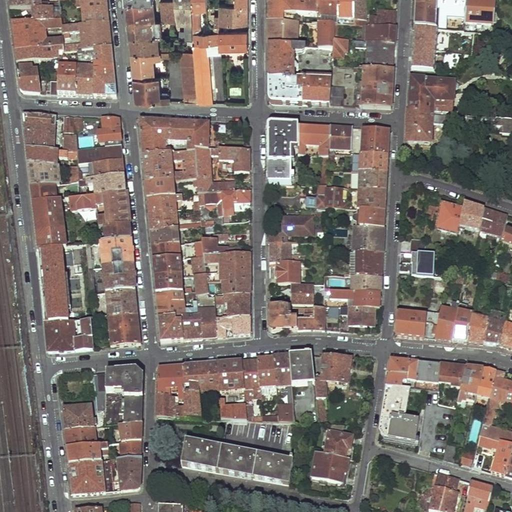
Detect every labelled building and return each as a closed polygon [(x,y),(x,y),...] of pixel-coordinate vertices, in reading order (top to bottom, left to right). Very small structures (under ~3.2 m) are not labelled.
[(8,0),(10,12),(35,11),(43,10),(42,3),(41,0),(8,0)] [(130,19),(157,19),(157,17),(155,0),(128,0),(129,8),(130,19)] [(162,0),(163,17),(163,19),(180,20),(180,17),(177,0),(162,0)] [(182,28),(182,37),(195,37),(193,0),(177,0),(180,17),(188,17),(188,28),(182,28)] [(208,7),(207,0),(193,0),(195,37),(195,44),(207,44),(219,44),(220,32),(216,32),(203,32),(202,10),(204,10),(204,7),(208,7)] [(235,0),(236,4),(230,4),(221,4),(221,14),(216,14),(216,32),(220,32),(220,29),(220,25),(249,23),(249,4),(248,0),(235,0)] [(268,0),(268,6),(269,22),(297,24),(297,16),(311,17),(311,25),(317,25),(317,0),(268,0)] [(317,0),(317,25),(319,25),(334,26),(334,27),(337,27),(337,19),(336,0),(317,0)] [(336,0),(337,19),(355,20),(353,0),(336,0)] [(353,0),(355,20),(366,19),(367,11),(366,0),(353,0)] [(417,0),(415,28),(439,31),(465,33),(465,23),(466,0),(417,0)] [(480,0),(466,0),(465,23),(492,24),(493,1),(480,0)] [(15,19),(15,24),(62,22),(60,9),(43,10),(35,11),(35,18),(15,19)] [(355,20),(355,29),(368,29),(395,29),(395,13),(367,11),(366,19),(355,20)] [(131,28),(131,36),(160,37),(163,37),(162,19),(157,19),(130,19),(131,28)] [(12,25),(16,53),(64,49),(64,46),(64,42),(46,43),(46,31),(63,30),(63,28),(62,22),(15,24),(12,25)] [(64,49),(64,53),(79,52),(95,50),(112,49),(111,37),(110,24),(82,26),(63,28),(63,30),(63,35),(73,35),(80,34),(81,45),(64,46),(64,49)] [(319,25),(318,50),(332,50),(333,42),(334,27),(334,26),(319,25)] [(334,27),(333,42),(342,43),(342,37),(338,37),(339,28),(337,27),(334,27)] [(415,28),(412,71),(427,72),(435,73),(439,31),(415,28)] [(220,46),(222,46),(249,46),(249,39),(249,29),(220,29),(220,32),(219,44),(220,46)] [(367,40),(367,44),(394,46),(395,29),(368,29),(367,40)] [(132,44),(133,52),(152,52),(158,52),(160,52),(160,37),(131,36),(132,44)] [(332,50),(332,61),(335,62),(346,62),(347,55),(350,55),(351,44),(342,43),(333,42),(332,50)] [(200,102),(212,103),(208,53),(207,44),(195,44),(195,52),(200,102)] [(207,44),(208,53),(221,52),(222,46),(220,46),(219,44),(207,44)] [(365,63),(365,70),(394,72),(394,46),(367,44),(358,44),(355,44),(355,46),(357,46),(356,49),(366,50),(365,63)] [(269,81),(292,82),(292,49),(269,48),(269,65),(269,81)] [(16,53),(18,64),(54,62),(55,69),(59,68),(61,54),(64,53),(64,49),(16,53)] [(95,98),(117,99),(115,75),(112,49),(95,50),(95,98)] [(332,61),(332,50),(318,50),(312,49),(305,49),(305,54),(299,54),(298,75),(302,75),(301,82),(292,82),(269,81),(269,102),(273,105),(330,108),(331,89),(332,68),(332,61)] [(86,98),(95,98),(95,50),(79,52),(78,57),(91,56),(91,72),(78,71),(78,74),(77,98),(86,98)] [(134,64),(135,75),(161,75),(161,72),(154,71),(152,52),(133,52),(134,64)] [(182,52),(186,102),(200,102),(195,52),(182,52)] [(21,84),(21,93),(25,96),(41,96),(38,72),(33,72),(32,69),(22,70),(24,83),(21,84)] [(359,106),(359,109),(392,110),(394,72),(365,70),(362,105),(359,106)] [(412,71),(411,79),(426,80),(427,72),(412,71)] [(67,98),(77,98),(78,74),(60,73),(58,87),(58,97),(67,98)] [(137,100),(171,102),(170,95),(162,95),(161,75),(135,75),(136,88),(137,100)] [(411,79),(409,112),(453,117),(455,91),(459,91),(459,86),(427,83),(426,80),(411,79)] [(50,92),(50,97),(58,97),(58,87),(50,87),(50,92)] [(330,108),(343,109),(344,90),(331,89),(330,108)] [(408,130),(407,142),(431,144),(433,125),(450,126),(450,124),(503,129),(503,136),(511,136),(511,121),(453,117),(409,112),(407,129),(408,130)] [(24,117),(28,151),(55,152),(57,119),(24,117)] [(66,119),(65,153),(78,154),(76,133),(75,120),(66,119)] [(75,120),(76,133),(84,132),(83,120),(75,120)] [(98,134),(99,145),(121,143),(119,122),(111,122),(103,121),(104,134),(98,134)] [(143,158),(164,155),(164,144),(187,145),(187,149),(187,153),(196,153),(196,150),(196,124),(185,124),(156,123),(140,123),(141,140),(143,158)] [(196,124),(196,150),(210,151),(210,124),(203,124),(196,124)] [(270,186),(290,186),(291,149),(298,149),(299,128),(275,127),(272,128),(271,130),(270,132),(270,160),(270,186)] [(298,149),(299,158),(319,158),(329,158),(329,155),(330,150),(330,129),(299,128),(298,149)] [(330,129),(330,150),(352,151),(353,130),(330,129)] [(353,130),(352,151),(355,151),(361,151),(362,156),(389,157),(390,132),(353,130)] [(78,154),(79,168),(92,166),(123,163),(123,157),(122,149),(78,154)] [(28,151),(30,166),(58,167),(58,159),(70,160),(70,167),(72,167),(79,168),(78,154),(65,153),(55,152),(28,151)] [(250,153),(220,151),(220,171),(223,171),(223,163),(235,163),(235,175),(243,175),(250,175),(250,159),(250,153)] [(345,155),(336,155),(335,164),(344,165),(345,155)] [(389,157),(362,156),(355,156),(354,156),(352,174),(359,174),(388,176),(389,157)] [(321,166),(320,187),(327,188),(328,173),(329,163),(329,158),(319,158),(318,166),(321,166)] [(80,176),(81,183),(125,178),(124,171),(123,163),(92,166),(92,175),(80,176)] [(30,166),(33,189),(58,186),(64,185),(61,167),(58,167),(30,166)] [(72,167),(74,184),(81,183),(80,176),(79,168),(72,167)] [(388,176),(359,174),(358,192),(387,193),(388,176)] [(98,189),(99,197),(126,195),(125,186),(125,178),(81,183),(82,190),(98,189)] [(146,193),(147,200),(175,197),(174,183),(146,186),(146,193)] [(35,204),(60,201),(58,186),(33,189),(35,204)] [(318,201),(317,212),(324,213),(324,211),(347,212),(347,208),(347,205),(342,205),(343,195),(347,195),(347,192),(327,191),(326,201),(318,201)] [(223,212),(223,217),(234,217),(233,204),(249,203),(250,198),(250,192),(224,194),(225,208),(227,212),(223,212)] [(358,192),(357,212),(386,212),(387,193),(358,192)] [(199,195),(200,206),(219,205),(219,217),(223,217),(223,212),(227,212),(225,208),(224,194),(199,195)] [(99,220),(101,231),(105,231),(130,227),(128,211),(126,195),(99,197),(97,198),(98,207),(106,208),(107,219),(99,220)] [(147,208),(148,215),(177,213),(175,203),(175,197),(147,200),(147,208)] [(72,200),(73,212),(98,210),(98,207),(97,198),(72,200)] [(301,208),(313,209),(314,199),(301,198),(301,208)] [(35,204),(40,253),(67,250),(62,201),(60,201),(35,204)] [(463,211),(459,228),(479,234),(485,209),(465,203),(463,211)] [(443,204),(437,229),(458,234),(459,228),(463,211),(443,204)] [(485,209),(479,234),(500,240),(508,217),(485,209)] [(357,212),(356,229),(384,230),(386,212),(357,212)] [(150,232),(179,230),(179,226),(177,213),(148,215),(149,224),(150,232)] [(313,238),(313,222),(283,221),(283,237),(270,237),(270,245),(287,245),(287,237),(313,238)] [(106,241),(106,244),(131,242),(130,227),(105,231),(106,241)] [(185,229),(186,235),(214,234),(214,227),(213,227),(202,227),(185,229)] [(354,246),(353,254),(359,255),(383,256),(384,230),(356,229),(355,239),(354,246)] [(151,240),(151,248),(181,245),(179,230),(150,232),(151,240)] [(202,239),(203,243),(216,243),(228,242),(227,235),(202,237),(202,239)] [(73,245),(73,249),(87,247),(102,245),(102,242),(102,241),(73,245)] [(411,241),(410,255),(424,255),(424,241),(411,241)] [(102,245),(103,270),(115,269),(114,258),(121,256),(122,269),(133,267),(131,242),(106,244),(102,245)] [(184,245),(186,259),(193,259),(204,258),(203,243),(186,244),(184,245)] [(203,243),(204,258),(241,257),(241,250),(217,250),(216,243),(203,243)] [(152,255),(152,262),(182,260),(181,245),(151,248),(152,255)] [(287,245),(270,245),(270,255),(270,264),(278,264),(300,264),(305,264),(305,260),(299,260),(299,258),(292,258),(291,245),(287,245)] [(411,273),(411,276),(441,277),(441,271),(435,270),(435,256),(424,255),(410,255),(400,254),(399,272),(411,273)] [(352,276),(352,278),(353,279),(381,279),(383,256),(359,255),(358,275),(352,276)] [(220,273),(220,285),(222,285),(250,283),(250,271),(250,257),(241,257),(204,258),(204,263),(220,262),(220,273)] [(193,259),(195,277),(206,276),(206,274),(204,263),(204,258),(193,259)] [(154,280),(184,277),(183,274),(182,260),(152,262),(153,271),(154,280)] [(476,262),(474,268),(484,271),(486,265),(476,262)] [(278,264),(278,287),(293,287),(300,286),(300,264),(278,264)] [(103,270),(107,294),(136,292),(133,267),(122,269),(123,280),(116,280),(115,269),(103,270)] [(493,271),(491,278),(509,283),(511,276),(493,271)] [(206,276),(207,285),(214,285),(220,285),(220,273),(206,274),(206,276)] [(196,293),(197,297),(208,296),(207,285),(206,276),(195,277),(196,293)] [(155,288),(157,296),(184,294),(185,294),(184,277),(154,280),(155,288)] [(456,278),(455,284),(460,284),(460,286),(463,287),(464,279),(456,278)] [(353,279),(353,295),(380,295),(381,279),(353,279)] [(222,285),(222,299),(250,297),(250,291),(250,283),(222,285)] [(293,287),(293,307),(315,307),(315,297),(325,296),(325,294),(325,287),(300,286),(293,287)] [(107,294),(109,319),(138,316),(136,292),(107,294)] [(428,312),(428,314),(441,315),(442,307),(445,294),(431,292),(428,312)] [(441,315),(435,341),(452,342),(460,310),(461,300),(462,293),(455,292),(451,309),(442,307),(441,315)] [(83,293),(73,295),(76,316),(86,315),(83,293)] [(158,308),(159,320),(182,318),(199,316),(198,309),(185,310),(184,294),(157,296),(158,308)] [(354,303),(353,311),(373,310),(380,311),(380,295),(353,295),(325,294),(325,296),(325,302),(354,303)] [(210,340),(217,340),(216,321),(215,313),(215,308),(214,300),(209,300),(208,296),(197,297),(198,309),(199,316),(201,316),(203,341),(210,340)] [(227,308),(228,320),(229,320),(234,320),(250,319),(250,308),(250,297),(222,299),(214,300),(215,308),(227,308)] [(460,310),(452,342),(467,343),(474,317),(475,312),(465,311),(466,302),(461,300),(460,310)] [(270,331),(275,334),(286,334),(298,333),(298,322),(297,316),(291,316),(291,310),(270,309),(270,331)] [(315,311),(297,310),(297,316),(298,322),(315,320),(315,311)] [(339,334),(347,334),(347,331),(373,331),(373,310),(353,311),(340,311),(339,334)] [(397,310),(397,315),(427,318),(428,314),(428,312),(397,310)] [(298,322),(298,333),(314,332),(325,333),(325,320),(325,311),(315,311),(315,320),(298,322)] [(397,315),(395,338),(435,341),(441,315),(428,314),(427,318),(397,315)] [(109,319),(112,349),(142,346),(138,316),(109,319)] [(193,342),(203,341),(201,316),(199,316),(182,318),(184,343),(193,342)] [(474,317),(467,343),(484,345),(489,321),(474,317)] [(160,332),(161,344),(184,343),(182,318),(159,320),(160,332)] [(234,320),(235,337),(250,337),(250,319),(234,320)] [(216,321),(217,340),(226,339),(225,320),(222,320),(216,321)] [(489,321),(484,345),(500,346),(505,325),(489,321)] [(73,324),(75,352),(94,351),(91,322),(73,324)] [(49,354),(75,352),(73,324),(46,326),(49,354)] [(505,325),(500,346),(511,350),(511,326),(506,324),(505,325)] [(289,357),(291,386),(315,385),(315,380),(311,355),(289,357)] [(319,426),(325,426),(324,401),(325,400),(323,382),(347,383),(352,358),(321,356),(320,379),(315,380),(315,385),(319,426)] [(274,358),(276,388),(291,386),(289,357),(274,358)] [(258,360),(260,390),(276,388),(274,358),(258,360)] [(242,362),(244,392),(253,391),(254,400),(261,400),(260,396),(260,390),(258,360),(242,362)] [(217,364),(219,394),(241,392),(244,392),(242,362),(217,364)] [(391,362),(389,376),(408,377),(407,382),(416,383),(418,364),(391,362)] [(184,421),(201,422),(200,396),(211,395),(212,404),(220,404),(219,397),(219,394),(217,364),(184,368),(184,397),(184,404),(184,410),(184,421)] [(418,364),(416,383),(440,385),(440,366),(418,364)] [(440,366),(440,385),(452,387),(452,389),(461,390),(466,368),(440,366)] [(158,396),(170,397),(179,398),(184,397),(184,368),(159,370),(158,396)] [(459,399),(458,404),(463,405),(464,402),(467,403),(470,395),(477,397),(483,370),(466,368),(461,390),(459,399)] [(483,370),(477,397),(480,398),(479,402),(486,404),(486,400),(489,400),(496,373),(483,370)] [(105,413),(105,429),(120,428),(142,426),(144,378),(137,372),(106,374),(106,392),(105,413)] [(505,376),(496,373),(489,400),(486,410),(480,438),(511,446),(511,384),(503,382),(505,376)] [(96,375),(98,392),(106,392),(106,374),(96,375)] [(387,388),(407,390),(407,382),(408,377),(389,376),(387,388)] [(387,388),(379,434),(385,436),(384,440),(415,446),(419,422),(406,419),(410,390),(407,390),(387,388)] [(157,419),(173,420),(173,410),(170,410),(170,397),(158,396),(157,419)] [(245,407),(247,423),(253,423),(251,407),(248,407),(247,400),(244,400),(245,407)] [(278,417),(280,425),(295,425),(293,405),(278,407),(278,417)] [(63,410),(66,433),(94,430),(94,426),(91,407),(63,410)] [(221,417),(222,422),(226,422),(247,423),(245,407),(226,408),(220,409),(221,417)] [(478,408),(463,467),(472,469),(475,456),(478,446),(480,438),(486,410),(478,408)] [(94,426),(94,430),(95,430),(105,429),(105,413),(100,413),(99,426),(94,426)] [(262,417),(263,424),(280,425),(278,417),(262,417)] [(120,428),(123,444),(141,443),(142,426),(120,428)] [(329,427),(324,456),(344,459),(346,446),(350,446),(351,437),(341,436),(342,428),(329,427)] [(68,450),(104,446),(103,443),(97,443),(95,430),(94,430),(66,433),(68,450)] [(511,446),(480,438),(478,446),(492,450),(493,448),(498,450),(491,474),(504,478),(511,450),(511,446)] [(141,443),(123,444),(125,461),(141,460),(141,443)] [(290,487),(294,462),(186,444),(181,469),(290,487)] [(104,446),(68,450),(70,466),(103,463),(102,453),(109,452),(109,451),(109,446),(104,446)] [(445,461),(454,464),(457,450),(449,447),(445,461)] [(317,454),(312,480),(343,485),(348,459),(344,459),(324,456),(317,454)] [(472,469),(479,471),(482,458),(475,456),(472,469)] [(119,462),(122,493),(138,491),(140,489),(141,460),(125,461),(119,462)] [(111,463),(114,494),(122,493),(119,462),(111,463)] [(74,498),(105,495),(103,463),(70,466),(74,498)] [(111,463),(103,463),(105,495),(114,494),(111,463)] [(460,481),(438,475),(429,511),(455,511),(460,494),(457,493),(460,481)] [(463,511),(469,511),(473,499),(476,499),(489,503),(492,490),(470,484),(463,511)]
